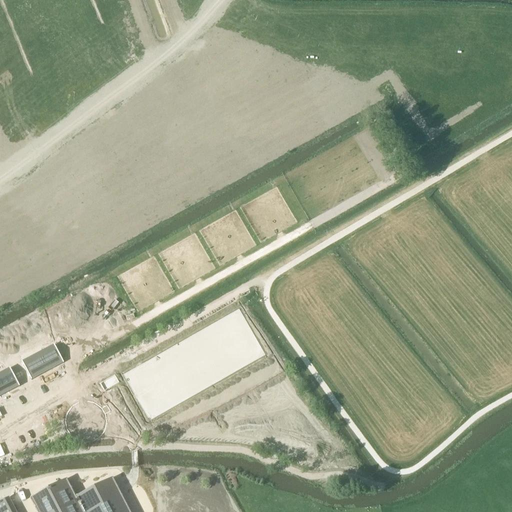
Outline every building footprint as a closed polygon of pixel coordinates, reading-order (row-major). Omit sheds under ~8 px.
[(56,346),(23,363),(32,381),(65,364),(56,346)] [(11,369),(0,374),(0,397),(20,387),(11,369)] [(127,388),(104,399),(109,409),(132,398),(127,388)] [(57,430),(35,440),(39,449),(61,439),(57,430)] [(130,511),(113,478),(76,497),(83,511),(130,511)] [(67,480),(31,498),(37,511),(83,511),(76,497),(67,480)]
